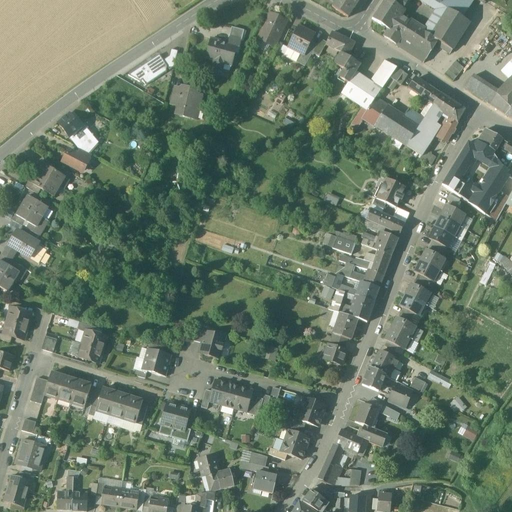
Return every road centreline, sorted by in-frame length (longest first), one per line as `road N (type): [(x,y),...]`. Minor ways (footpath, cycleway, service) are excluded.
road 1 (residential): [(480,108),(432,185),(343,403)]
road 2 (tertiary): [(217,0),(0,157)]
road 3 (residential): [(0,474),(34,354),(128,382)]
road 4 (residential): [(343,403),(192,362),(185,379)]
road 5 (residential): [(355,31),(480,108)]
road 6 (residential): [(343,403),(282,511)]
